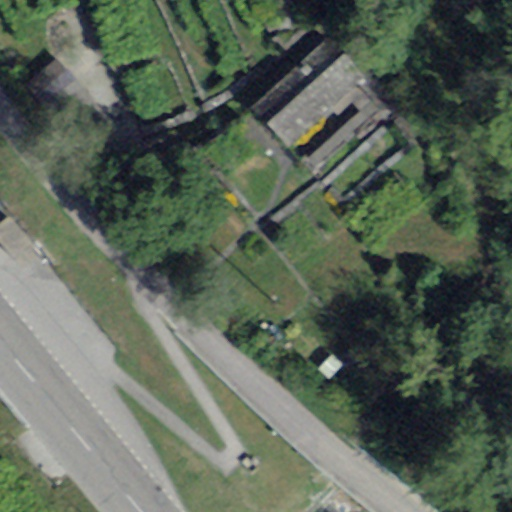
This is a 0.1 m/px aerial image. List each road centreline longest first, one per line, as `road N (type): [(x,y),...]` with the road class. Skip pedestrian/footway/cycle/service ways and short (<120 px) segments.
road 1 (residential): [(0,99),(54,172),(171,296),(405,511)]
road 2 (secondary): [(140,511),(0,340)]
